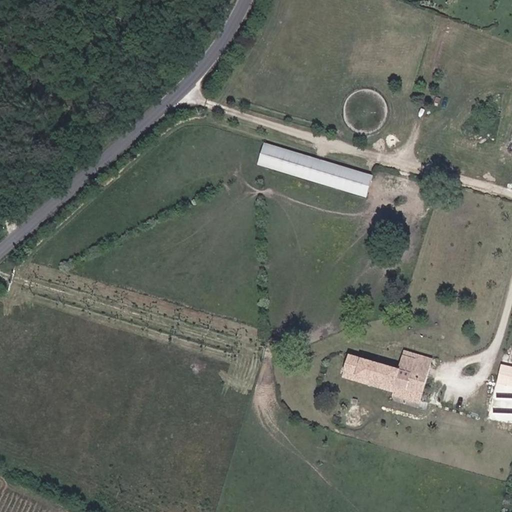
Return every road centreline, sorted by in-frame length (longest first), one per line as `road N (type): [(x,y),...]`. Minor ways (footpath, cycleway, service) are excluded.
road 1 (unclassified): [(0,252),(194,80),(254,0)]
road 2 (unknown): [(185,88),(416,161)]
road 3 (unknown): [(463,0),(416,161)]
